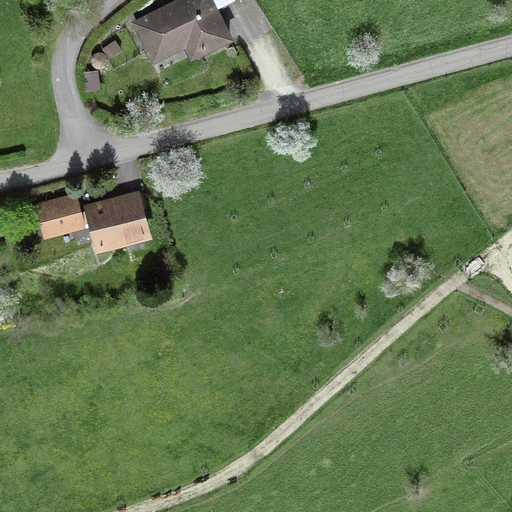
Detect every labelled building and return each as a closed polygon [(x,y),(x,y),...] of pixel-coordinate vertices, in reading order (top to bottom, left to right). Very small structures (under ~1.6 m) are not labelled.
[(179,50),(185,62),(234,37),(218,6),(229,0),(170,0),(131,20),(153,63),(179,50)] [(109,58),(123,48),(116,38),(102,48),(109,58)] [(86,91),(101,89),(98,69),(83,71),(86,91)] [(153,236),(140,187),(83,203),(96,251),(153,236)] [(44,238),(86,227),(76,190),(34,201),(44,238)]
